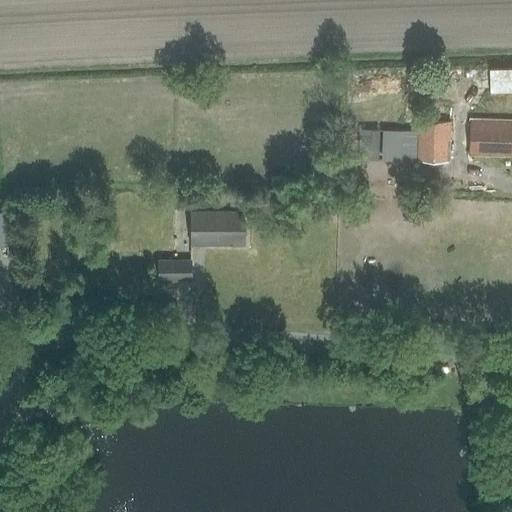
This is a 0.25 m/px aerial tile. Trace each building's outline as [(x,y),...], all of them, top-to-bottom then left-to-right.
[(511,68),(487,69),(488,91),(511,90),(511,68)] [(469,156),(511,156),(511,121),(470,120),(469,156)] [(448,160),(449,123),(418,122),(418,133),(361,131),(360,158),(448,160)] [(191,212),(191,246),(245,245),(245,219),(238,219),(238,212),(191,212)] [(155,281),(192,280),(192,258),(155,259),(155,281)]
